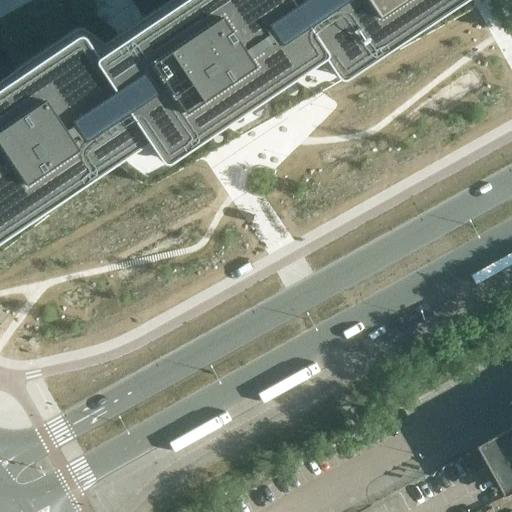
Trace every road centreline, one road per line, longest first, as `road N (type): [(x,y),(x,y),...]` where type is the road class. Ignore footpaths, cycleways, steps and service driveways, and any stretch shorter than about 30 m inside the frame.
road 1 (tertiary): [(511,181),(0,463)]
road 2 (tertiary): [(55,489),(511,235)]
road 3 (unclassified): [(284,511),(511,386)]
